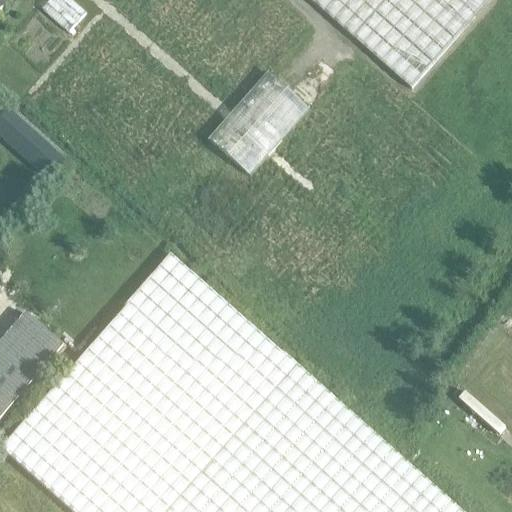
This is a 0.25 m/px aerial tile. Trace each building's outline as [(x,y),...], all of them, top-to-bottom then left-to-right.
[(0,0),(0,15),(9,4),(4,0),(0,0)] [(230,279),(278,321),(308,347),(474,159),(444,132),(367,65),(361,71),(352,63),(309,111),(270,76),(311,29),(277,0),(44,0),(0,50),(0,74),(152,208),(210,143),(289,212),(230,279)] [(309,0),(412,91),(491,0),(309,0)] [(10,112),(0,123),(0,137),(48,181),(65,162),(10,112)] [(0,420),(63,348),(24,315),(0,342),(0,420)] [(458,511),(296,368),(168,511),(458,511)]
